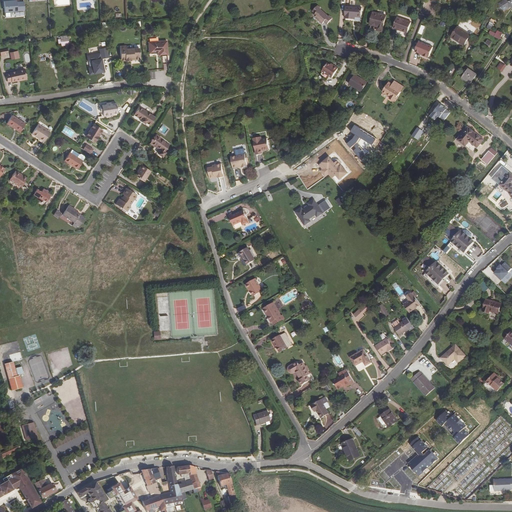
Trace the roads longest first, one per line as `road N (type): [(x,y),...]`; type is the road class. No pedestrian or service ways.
road 1 (residential): [(269,175),(208,203),(203,217),(234,319),(306,453)]
road 2 (unclassified): [(306,453),(386,383),(511,238)]
road 3 (unclassified): [(34,511),(124,467),(186,460),(239,467),(299,457)]
road 4 (unclassified): [(299,457),(364,493),(511,507)]
road 5 (unclassified): [(511,146),(431,79),(345,47)]
road 6 (residential): [(0,102),(162,82)]
